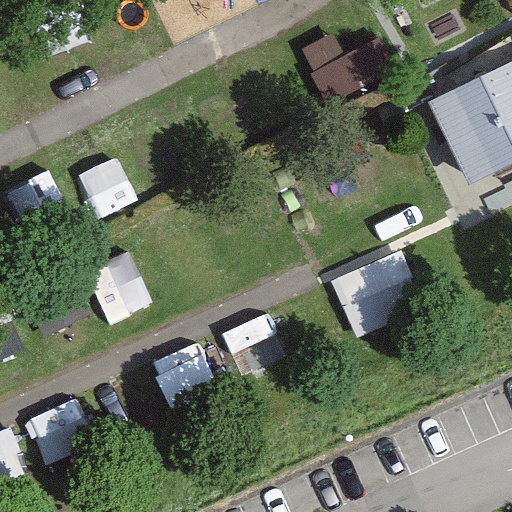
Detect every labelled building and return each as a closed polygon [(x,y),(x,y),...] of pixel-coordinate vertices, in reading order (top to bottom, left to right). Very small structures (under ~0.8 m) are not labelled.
[(397,66),(382,33),(345,49),(336,31),(307,44),(331,96),(397,66)] [(511,64),(431,103),(472,187),(511,167),(511,64)] [(343,222),(396,196),(373,150),(321,176),(343,222)] [(399,246),(334,275),(359,330),(424,301),(399,246)] [(120,259),(93,273),(115,312),(142,298),(120,259)]
